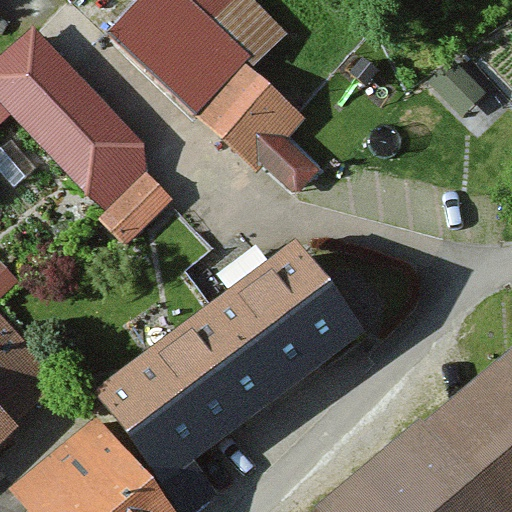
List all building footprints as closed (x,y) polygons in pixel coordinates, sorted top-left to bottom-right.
[(126,171),(19,46),(0,62),(0,123),(77,212),(126,171)] [(240,85),(197,128),(249,179),(292,135),(240,85)] [(135,183),(99,219),(128,248),(164,211),(135,183)] [(276,257),(85,396),(158,491),(347,351),(276,257)] [(0,339),(0,440),(50,396),(0,339)] [(511,511),(511,350),(314,511),(511,511)] [(0,510),(1,511),(146,511),(79,433),(0,499),(0,510)]
